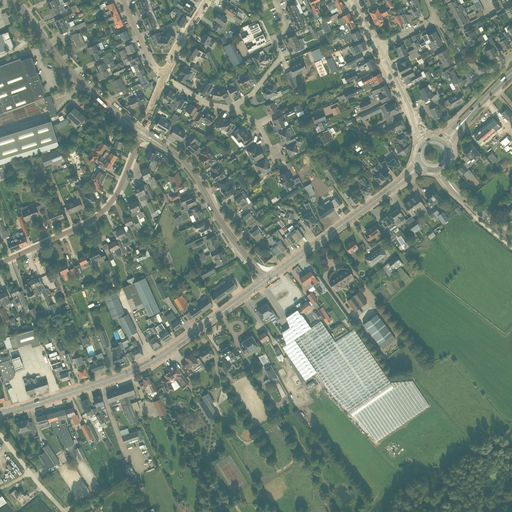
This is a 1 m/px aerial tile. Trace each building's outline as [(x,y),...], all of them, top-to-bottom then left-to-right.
[(61,4),(58,0),(55,1),(54,0),(52,0),(47,3),(50,9),(57,6),(61,4)] [(135,6),(137,9),(149,3),(147,0),(140,0),(140,1),(135,3),(136,6),(135,6)] [(173,0),(171,4),(176,6),(182,9),(183,10),(186,12),(186,11),(190,13),(193,8),(190,6),(190,5),(186,2),(185,5),(179,1),(179,0),(173,0)] [(286,11),(287,13),(297,9),(296,5),(298,4),(295,0),(287,4),(288,6),(287,7),(289,10),(286,11)] [(454,0),(448,3),(452,9),(461,4),(459,0),(454,0)] [(500,0),(497,0),(498,0),(499,1),(499,3),(500,5),(501,6),(503,9),(499,11),(500,13),(505,11),(500,0)] [(417,1),(409,5),(411,8),(407,11),(408,12),(405,14),(409,22),(420,16),(417,10),(421,7),(417,1)] [(474,4),(477,10),(482,7),(479,1),(474,4)] [(107,5),(109,11),(116,8),(113,2),(107,5)] [(335,5),(328,8),(330,11),(336,8),(338,11),(344,8),(341,2),(335,5)] [(145,12),(146,14),(153,11),(149,3),(137,9),(138,12),(139,11),(140,14),(145,12)] [(319,12),(318,9),(316,6),(315,3),(310,5),(312,8),(315,14),(315,15),(319,12)] [(452,9),(455,15),(461,11),(464,9),(461,4),(452,9)] [(57,6),(50,9),(52,15),(60,12),(57,6)] [(228,6),(225,11),(227,13),(236,20),(240,23),(242,20),(242,18),(236,14),(237,12),(232,9),(228,6)] [(369,12),(372,18),(386,11),(385,7),(378,10),(377,8),(369,12)] [(482,7),(477,10),(479,12),(475,14),(478,18),(483,15),(481,11),(484,10),(482,7)] [(109,11),(112,16),(112,17),(118,14),(116,8),(109,11)] [(175,8),(172,11),(177,14),(178,16),(175,20),(175,21),(173,22),(175,26),(178,24),(182,27),(187,19),(181,16),(183,13),(175,8)] [(291,14),(292,18),(300,14),(297,9),(287,13),(288,16),(291,14)] [(455,15),(458,20),(464,17),(467,15),(464,9),(461,11),(455,15)] [(143,22),(144,25),(157,20),(153,11),(146,14),(148,17),(142,19),(144,22),(143,22)] [(328,15),(330,19),(338,15),(336,11),(328,15)] [(386,11),(372,18),(375,24),(378,22),(380,26),(385,24),(382,18),(388,14),(386,11)] [(217,22),(213,29),(217,31),(219,32),(227,20),(226,19),(227,18),(234,23),(236,20),(227,13),(224,18),(218,14),(215,19),(218,21),(217,22)] [(338,19),(338,21),(339,23),(340,26),(343,25),(342,25),(352,20),(348,13),(344,15),(343,16),(343,17),(340,18),(338,19)] [(399,16),(401,19),(403,23),(407,21),(403,13),(399,16)] [(113,19),(114,22),(121,19),(118,14),(112,17),(112,16),(109,18),(110,21),(113,19)] [(291,22),(292,24),(302,20),(300,14),(292,18),(294,21),(291,22)] [(394,17),(399,26),(403,24),(398,15),(394,17)] [(55,21),(57,27),(69,22),(70,22),(67,16),(55,21)] [(464,17),(458,20),(461,26),(467,23),(470,22),(468,19),(466,20),(464,17)] [(305,28),(308,26),(305,18),(302,20),(292,24),(293,27),(296,25),(297,29),(304,25),(305,28)] [(114,22),(107,25),(111,33),(115,31),(113,26),(115,25),(117,28),(123,25),(121,19),(114,22)] [(153,28),(154,31),(157,29),(160,28),(157,20),(144,25),(145,28),(146,28),(147,30),(153,28)] [(352,20),(342,25),(343,25),(345,29),(347,28),(348,30),(350,29),(351,29),(355,26),(352,20)] [(250,31),(261,26),(259,22),(258,23),(257,21),(241,28),(240,33),(249,29),(250,31)] [(320,24),(325,33),(331,30),(326,21),(320,24)] [(464,33),(468,39),(477,34),(481,32),(479,28),(478,26),(482,24),(480,21),(471,26),(472,29),(469,31),(468,30),(464,33)] [(78,29),(83,27),(86,26),(84,22),(73,27),(73,25),(71,26),(69,22),(57,27),(60,34),(67,31),(68,33),(78,29)] [(83,27),(78,29),(80,32),(71,35),(73,40),(74,39),(77,46),(88,41),(86,37),(85,36),(84,34),(82,35),(81,32),(93,26),(92,23),(86,26),(83,27)] [(243,41),(262,32),(261,30),(262,30),(261,26),(250,31),(251,33),(246,36),(247,37),(242,39),(243,41)] [(339,33),(336,34),(338,38),(339,37),(351,32),(350,29),(348,30),(347,28),(345,29),(339,32),(339,33)] [(157,29),(154,31),(151,32),(152,35),(150,36),(152,41),(151,42),(153,45),(154,44),(155,47),(159,47),(159,48),(161,48),(163,48),(164,48),(165,48),(165,47),(170,47),(171,45),(172,45),(173,43),(172,42),(175,37),(167,32),(164,37),(163,36),(162,36),(161,37),(157,29)] [(117,39),(121,38),(122,41),(129,38),(126,31),(115,36),(117,39)] [(351,32),(339,37),(341,40),(343,39),(345,42),(353,38),(354,41),(357,40),(361,38),(357,31),(353,33),(352,33),(351,32)] [(506,31),(503,33),(504,35),(498,39),(504,50),(511,46),(507,40),(510,38),(510,39),(506,31)] [(0,52),(14,47),(12,43),(11,43),(9,40),(11,40),(8,32),(0,35),(0,52)] [(255,42),(266,37),(264,33),(263,34),(262,32),(243,41),(244,43),(249,41),(249,42),(254,40),(255,42)] [(425,42),(420,45),(421,47),(430,42),(438,38),(435,32),(428,36),(427,34),(422,36),(425,42)] [(201,41),(205,43),(211,47),(215,40),(205,34),(203,37),(202,37),(200,39),(201,40),(201,41)] [(477,34),(468,39),(471,45),(475,43),(479,41),(480,44),(485,41),(483,36),(481,37),(480,36),(479,37),(477,34)] [(289,41),(286,43),(287,45),(297,40),(297,39),(295,35),(287,38),(289,41)] [(267,43),(266,41),(268,41),(266,37),(255,42),(256,44),(251,47),(252,48),(248,50),(249,52),(267,43)] [(438,38),(430,42),(434,48),(442,44),(438,38)] [(488,39),(492,45),(486,49),(491,59),(497,55),(494,50),(497,48),(491,38),(488,39)] [(297,40),(287,45),(288,47),(291,46),(292,49),(293,49),(295,53),(304,49),(301,43),(302,42),(301,39),(297,40)] [(353,49),(356,54),(367,49),(363,41),(357,45),(356,44),(349,47),(351,50),(353,49)] [(233,42),(223,47),(233,66),(241,62),(243,61),(239,53),(238,54),(234,46),(233,42)] [(87,48),(90,54),(101,49),(98,43),(87,48)] [(119,51),(122,59),(126,57),(126,55),(128,54),(135,51),(131,44),(124,47),(126,49),(124,50),(123,49),(119,51)] [(397,52),(398,52),(401,56),(407,53),(403,44),(396,48),(397,52)] [(409,55),(416,52),(418,51),(417,50),(415,46),(413,47),(414,49),(408,52),(409,55)] [(209,58),(206,53),(205,54),(196,48),(189,58),(195,62),(197,59),(201,61),(203,58),(206,60),(208,57),(209,58)] [(100,58),(104,56),(101,49),(90,54),(93,61),(100,58)] [(439,58),(440,61),(449,56),(445,50),(434,56),(436,59),(439,58)] [(206,53),(209,58),(213,67),(217,65),(211,51),(206,53)] [(261,57),(259,54),(260,53),(259,53),(252,57),(259,69),(266,65),(265,64),(269,62),(265,54),(261,57)] [(345,61),(348,67),(364,59),(361,53),(345,61)] [(133,66),(140,63),(137,57),(136,58),(134,54),(127,58),(131,67),(133,66)] [(449,56),(440,61),(442,63),(439,65),(441,68),(452,62),(449,56)] [(44,95),(40,84),(42,83),(40,79),(39,79),(30,57),(21,61),(20,59),(16,60),(0,65),(0,113),(36,101),(35,98),(44,95)] [(332,57),(326,60),(331,73),(338,70),(332,57)] [(358,63),(357,64),(360,69),(364,67),(366,71),(369,69),(369,70),(375,67),(376,66),(372,59),(369,61),(367,58),(360,62),(358,63)] [(411,68),(408,62),(408,63),(407,60),(400,64),(401,66),(397,68),(400,74),(401,73),(411,68)] [(302,61),(290,67),(294,76),(306,70),(302,61)] [(106,62),(96,66),(98,73),(107,69),(109,68),(112,67),(110,62),(109,62),(107,63),(106,62)] [(133,66),(136,71),(143,68),(140,63),(133,66)] [(190,68),(198,73),(200,69),(193,65),(190,68)] [(446,82),(447,81),(456,76),(453,71),(454,70),(452,66),(442,72),(444,76),(446,79),(445,79),(446,82)] [(180,73),(177,78),(185,83),(191,86),(193,82),(191,81),(196,73),(191,70),(190,71),(184,67),(180,73)] [(113,73),(114,76),(126,71),(125,68),(113,73)] [(136,71),(139,77),(145,74),(143,68),(136,71)] [(412,77),(415,75),(411,68),(401,73),(402,74),(401,75),(403,80),(408,77),(409,78),(410,77),(410,78),(412,77)] [(107,69),(98,73),(101,79),(112,74),(111,71),(109,72),(107,69)] [(242,85),(244,88),(251,84),(250,82),(253,80),(248,70),(241,74),(243,78),(240,79),(236,81),(239,86),(242,85)] [(408,77),(403,80),(404,80),(406,85),(412,82),(413,83),(422,78),(426,76),(427,79),(432,77),(429,71),(424,73),(423,71),(420,73),(415,75),(412,77),(410,78),(410,77),(409,78),(408,77)] [(344,77),(346,83),(357,78),(355,72),(344,77)] [(358,83),(359,86),(360,86),(361,89),(365,88),(366,90),(372,88),(370,85),(374,83),(374,84),(375,83),(382,80),(379,73),(376,75),(375,73),(358,82),(358,83)] [(145,74),(139,77),(141,83),(148,80),(145,74)] [(452,83),(455,89),(459,87),(462,85),(460,81),(462,80),(460,77),(457,78),(456,76),(447,81),(449,85),(452,83)] [(125,89),(127,93),(132,91),(135,89),(133,86),(133,85),(126,89),(124,86),(120,78),(111,82),(112,87),(113,86),(116,93),(125,89)] [(206,91),(210,85),(212,82),(207,79),(198,92),(204,95),(206,91)] [(229,84),(231,88),(228,90),(232,98),(239,94),(237,91),(241,90),(235,80),(229,84)] [(135,89),(132,91),(138,105),(144,102),(145,101),(143,96),(142,97),(139,90),(146,88),(144,85),(141,86),(141,87),(135,89)] [(267,90),(263,92),(266,99),(269,98),(270,101),(283,95),(280,90),(277,92),(273,85),(266,88),(267,90)] [(378,96),(388,91),(385,85),(380,88),(377,89),(371,92),(372,94),(371,95),(373,99),(378,96)] [(433,102),(440,99),(440,98),(437,91),(435,91),(437,94),(433,96),(428,86),(419,91),(421,94),(422,94),(425,100),(430,97),(433,102)] [(455,89),(452,91),(454,95),(448,99),(444,102),(446,106),(451,104),(453,107),(463,101),(460,96),(459,97),(458,94),(457,94),(457,93),(461,91),(459,87),(455,89)] [(212,98),(221,100),(221,99),(222,100),(222,99),(224,98),(224,99),(228,97),(224,88),(220,91),(214,89),(212,98)] [(343,93),(345,99),(356,95),(353,89),(343,93)] [(168,104),(172,107),(178,99),(174,97),(176,94),(170,90),(165,98),(169,101),(168,104)] [(127,93),(121,95),(122,98),(129,95),(131,99),(129,100),(132,108),(138,105),(132,91),(127,93)] [(388,91),(378,96),(381,102),(386,100),(392,97),(388,91)] [(53,105),(54,104),(54,103),(53,103),(51,95),(44,98),(50,118),(57,116),(55,107),(55,106),(54,107),(53,105)] [(178,99),(172,107),(177,110),(178,108),(182,110),(188,102),(182,98),(180,100),(178,99)] [(440,99),(433,102),(435,107),(429,110),(431,113),(432,113),(435,118),(434,119),(434,120),(442,115),(437,104),(441,102),(440,99)] [(359,105),(361,110),(371,106),(369,100),(362,103),(359,105)] [(265,106),(269,115),(278,111),(273,102),(265,106)] [(386,103),(382,105),(387,116),(398,110),(398,109),(397,105),(396,106),(395,103),(388,106),(387,103),(386,103)] [(189,116),(194,120),(199,112),(196,110),(197,108),(191,104),(186,111),(190,114),(189,116)] [(293,107),(284,111),(286,116),(295,112),(296,114),(298,117),(304,114),(299,104),(293,107)] [(359,115),(362,121),(368,118),(368,117),(381,111),(379,106),(359,115)] [(67,118),(53,126),(54,132),(71,123),(70,122),(70,123),(69,122),(71,120),(77,126),(78,125),(80,127),(77,130),(79,132),(81,130),(82,130),(87,122),(84,119),(85,118),(74,108),(67,115),(68,116),(67,118)] [(502,113),(508,120),(511,116),(511,114),(507,109),(502,113)] [(194,120),(193,121),(199,126),(202,122),(208,126),(210,124),(211,124),(213,121),(212,120),(214,117),(207,112),(206,115),(200,111),(199,112),(194,120)] [(313,117),(316,123),(326,119),(323,113),(313,117)] [(272,121),(273,122),(277,130),(285,126),(283,123),(285,122),(282,116),(272,121)] [(227,121),(227,120),(222,117),(219,121),(215,128),(221,131),(222,128),(227,132),(226,134),(229,136),(231,133),(233,130),(230,128),(231,128),(232,125),(232,124),(227,121)] [(156,126),(159,128),(159,129),(165,133),(167,131),(169,132),(173,126),(170,125),(171,124),(165,121),(165,122),(160,119),(156,126)] [(495,119),(485,128),(491,135),(493,138),(497,135),(494,133),(501,127),(495,119)] [(387,129),(384,130),(386,134),(396,129),(398,134),(402,132),(400,128),(404,126),(401,120),(398,122),(397,121),(393,123),(394,125),(387,128),(387,129)] [(40,152),(49,149),(59,146),(54,132),(53,126),(52,126),(51,121),(0,136),(0,164),(39,153),(40,152)] [(175,127),(170,136),(175,138),(181,141),(185,133),(175,127)] [(239,143),(241,141),(245,147),(253,140),(249,135),(248,136),(241,128),(233,136),(239,143)] [(322,132),(324,137),(332,133),(333,134),(335,133),(333,128),(322,132)] [(365,128),(357,132),(359,136),(367,132),(365,128)] [(485,128),(475,136),(481,144),(491,135),(485,128)] [(285,141),(287,144),(295,140),(293,136),(291,137),(290,134),(289,135),(286,129),(278,133),(283,142),(285,141)] [(122,142),(113,139),(115,134),(110,132),(107,140),(112,142),(111,142),(115,143),(113,147),(120,149),(122,142)] [(199,147),(195,143),(197,140),(192,135),(186,142),(189,144),(186,148),(193,154),(195,151),(198,153),(201,149),(199,147)] [(396,138),(399,144),(399,145),(397,153),(403,155),(404,155),(405,154),(406,154),(406,153),(408,146),(404,145),(404,144),(405,144),(406,143),(405,143),(405,142),(405,141),(406,140),(402,135),(396,138)] [(100,145),(97,149),(103,152),(107,146),(99,141),(98,144),(100,145)] [(286,148),(290,157),(299,152),(294,144),(286,148)] [(476,159),(481,155),(472,144),(463,152),(466,155),(463,158),(467,162),(470,160),(471,161),(474,158),(476,159)] [(246,151),(249,156),(252,154),(256,161),(264,156),(259,148),(257,149),(255,146),(246,151)] [(40,156),(45,166),(63,159),(59,148),(40,156)] [(203,156),(199,159),(205,166),(209,163),(211,166),(217,162),(215,159),(211,154),(207,148),(200,153),(203,156)] [(488,148),(483,153),(489,160),(494,155),(488,148)] [(104,154),(103,156),(107,159),(113,163),(117,156),(107,150),(104,154)] [(86,154),(84,156),(92,162),(97,155),(92,151),(88,155),(86,154)] [(154,158),(156,154),(149,151),(146,158),(155,162),(157,159),(154,158)] [(107,159),(103,156),(102,156),(98,162),(109,169),(113,163),(107,159)] [(165,156),(161,159),(163,161),(164,163),(167,166),(166,167),(169,171),(173,168),(170,164),(171,164),(165,156)] [(378,162),(381,165),(384,169),(387,167),(388,168),(389,168),(392,171),(399,166),(392,156),(386,161),(384,158),(378,162)] [(258,175),(261,178),(267,174),(266,172),(267,172),(270,171),(270,170),(270,169),(268,165),(268,164),(265,159),(254,165),(257,170),(260,169),(262,173),(258,175)] [(459,169),(457,171),(461,176),(463,174),(464,174),(469,170),(463,163),(458,168),(459,169)] [(211,175),(215,182),(220,179),(220,180),(226,176),(221,168),(218,164),(211,168),(214,173),(211,175)] [(322,168),(330,180),(333,184),(339,181),(328,164),(322,168)] [(358,166),(368,179),(372,176),(362,164),(358,166)] [(374,177),(380,184),(385,179),(380,173),(381,172),(376,165),(372,168),(377,174),(374,177)] [(157,184),(154,177),(152,178),(150,175),(151,175),(147,167),(140,171),(144,179),(147,177),(152,187),(157,184)] [(101,182),(106,175),(99,171),(96,175),(93,173),(92,176),(91,176),(97,190),(101,193),(103,190),(100,187),(98,185),(100,181),(101,182)] [(287,171),(280,176),(281,177),(281,179),(282,178),(282,180),(280,181),(281,182),(281,181),(282,184),(283,185),(285,184),(287,187),(290,186),(292,189),(284,194),(287,198),(304,188),(301,182),(295,185),(294,184),(294,183),(292,180),(292,179),(291,178),(290,177),(290,175),(289,176),(287,171)] [(171,188),(172,192),(174,191),(174,192),(187,187),(184,182),(181,183),(180,180),(181,180),(177,172),(167,176),(172,188),(171,188)] [(236,178),(242,188),(248,185),(241,175),(236,178)] [(467,179),(474,190),(481,186),(474,175),(467,179)] [(363,177),(358,180),(360,184),(361,183),(364,187),(360,189),(362,192),(365,196),(366,195),(367,195),(368,195),(368,194),(371,192),(368,188),(370,187),(363,177)] [(222,190),(221,190),(225,196),(235,190),(231,184),(227,178),(219,183),(222,190)] [(347,182),(353,189),(357,186),(352,180),(347,182)] [(75,184),(81,194),(83,198),(85,197),(89,205),(96,201),(91,193),(87,195),(79,182),(75,184)] [(144,185),(148,193),(151,199),(154,197),(147,183),(144,185)] [(309,196),(316,193),(312,183),(305,186),(309,196)] [(151,199),(148,193),(145,195),(145,193),(141,186),(135,189),(139,196),(142,195),(144,199),(145,199),(147,202),(146,203),(151,213),(157,211),(151,199)] [(425,194),(431,203),(439,197),(433,189),(425,194)] [(235,203),(237,205),(244,199),(247,198),(243,193),(242,194),(240,191),(234,196),(235,198),(234,199),(236,202),(235,203)] [(349,203),(350,202),(353,205),(358,201),(353,194),(350,196),(346,191),(342,194),(349,203)] [(170,196),(172,201),(181,197),(179,192),(170,196)] [(185,197),(180,199),(182,205),(184,209),(181,211),(182,213),(189,210),(188,208),(192,206),(197,204),(196,202),(196,201),(194,197),(191,198),(190,195),(185,197)] [(337,195),(334,198),(339,205),(343,202),(337,195)] [(416,196),(410,200),(416,209),(419,206),(421,210),(425,208),(416,196)] [(39,202),(44,213),(47,212),(45,205),(52,202),(50,198),(39,202)] [(65,204),(67,209),(69,214),(82,208),(78,199),(65,204)] [(243,208),(244,210),(251,206),(253,204),(251,201),(248,204),(244,199),(237,205),(238,207),(239,206),(241,209),(243,208)] [(416,209),(410,200),(404,204),(412,217),(416,214),(413,211),(416,209)] [(141,212),(138,206),(136,201),(129,205),(133,215),(137,213),(139,219),(145,216),(143,211),(141,212)] [(322,209),(318,211),(323,218),(335,209),(330,203),(326,206),(324,204),(321,207),(322,209)] [(245,221),(252,216),(256,213),(251,206),(244,210),(246,213),(242,216),(244,218),(243,219),(245,221)] [(434,206),(431,209),(435,215),(436,216),(439,214),(434,206)] [(22,212),(26,221),(30,220),(29,219),(38,215),(35,207),(22,212)] [(193,215),(195,221),(204,217),(200,209),(199,210),(197,207),(187,211),(190,216),(193,215)] [(48,213),(51,223),(64,218),(60,209),(48,213)] [(299,216),(302,221),(305,225),(306,224),(309,228),(317,222),(315,219),(316,218),(312,209),(303,216),(301,215),(299,216)] [(404,218),(400,213),(397,209),(391,214),(395,220),(393,221),(396,224),(404,218)] [(431,218),(435,215),(431,209),(426,212),(431,218)] [(320,221),(322,224),(325,228),(339,218),(334,211),(320,221)] [(443,212),(437,216),(442,224),(449,220),(443,212)] [(139,222),(136,215),(132,217),(136,227),(140,225),(139,223),(139,222)] [(18,217),(25,237),(29,235),(21,216),(18,217)] [(250,225),(252,227),(259,222),(257,220),(256,220),(252,216),(245,221),(246,224),(247,223),(249,226),(250,225)] [(380,225),(382,229),(384,231),(388,228),(387,226),(389,224),(390,227),(394,224),(391,219),(390,220),(387,216),(381,221),(382,223),(380,225)] [(130,217),(123,220),(125,224),(126,226),(129,225),(131,227),(134,226),(133,223),(131,217),(130,217)] [(415,220),(411,222),(418,231),(420,229),(419,227),(420,227),(415,220)] [(198,231),(201,236),(211,231),(208,224),(206,225),(204,221),(192,227),(195,232),(198,231)] [(251,236),(252,238),(260,232),(257,227),(260,225),(259,222),(252,227),(254,229),(250,232),(252,235),(251,236)] [(418,231),(411,222),(407,225),(412,232),(413,232),(414,233),(418,231)] [(304,236),(298,228),(300,227),(297,224),(293,227),(294,228),(289,232),(291,234),(297,242),(299,241),(299,240),(301,238),(302,238),(301,238),(304,236)] [(365,236),(368,240),(369,241),(376,236),(376,235),(380,232),(375,225),(366,231),(368,234),(365,236)] [(119,231),(116,232),(117,235),(119,239),(120,241),(120,240),(122,244),(123,246),(124,246),(131,243),(129,240),(126,233),(124,229),(123,230),(123,229),(122,229),(122,228),(118,230),(119,231)] [(260,232),(252,238),(254,240),(255,239),(257,242),(258,241),(260,244),(270,236),(268,233),(266,235),(263,230),(260,232)] [(16,235),(17,237),(21,247),(27,244),(24,236),(22,232),(19,233),(18,232),(16,233),(16,235)] [(283,239),(280,234),(277,236),(282,242),(277,245),(283,253),(285,251),(284,250),(287,248),(286,247),(288,245),(283,239)] [(286,237),(283,239),(288,245),(291,244),(291,245),(294,243),(295,244),(297,242),(291,234),(287,238),(286,237)] [(117,235),(115,236),(117,242),(122,253),(123,255),(126,253),(126,252),(123,246),(122,244),(121,243),(120,240),(120,241),(119,239),(117,235)] [(208,239),(206,240),(207,242),(208,245),(207,246),(210,253),(217,250),(216,247),(218,246),(216,242),(217,241),(214,235),(210,238),(208,239)] [(21,247),(17,237),(9,240),(10,242),(7,243),(10,251),(21,247)] [(192,243),(194,247),(197,246),(204,243),(202,238),(194,241),(192,243)] [(345,246),(348,250),(352,256),(355,254),(353,251),(358,247),(353,240),(345,246)] [(117,248),(119,247),(116,241),(108,245),(111,251),(113,250),(117,257),(121,254),(117,248)] [(283,253),(277,245),(272,248),(271,247),(269,249),(273,256),(276,254),(277,256),(280,254),(280,255),(283,253)] [(365,259),(370,267),(386,255),(380,247),(365,259)] [(104,250),(110,261),(114,259),(108,248),(104,250)] [(210,253),(213,259),(214,259),(217,266),(228,260),(223,251),(221,252),(219,249),(217,250),(210,253)] [(89,254),(93,263),(106,257),(103,253),(99,255),(97,250),(92,253),(92,252),(88,253),(89,254)] [(135,251),(138,258),(144,255),(143,252),(140,253),(138,250),(135,251)] [(81,265),(82,267),(85,265),(84,263),(88,262),(85,256),(78,259),(81,265)] [(409,277),(400,267),(403,264),(395,256),(381,268),(384,272),(387,270),(391,275),(395,271),(404,282),(409,277)] [(104,261),(109,271),(113,269),(109,259),(104,261)] [(79,264),(74,266),(77,276),(82,274),(79,264)] [(69,278),(66,272),(68,271),(66,265),(63,266),(62,265),(59,267),(59,268),(62,274),(65,280),(69,278)] [(200,274),(203,280),(216,272),(213,267),(200,274)] [(348,269),(339,276),(345,285),(348,283),(347,281),(353,276),(348,269)] [(46,274),(48,278),(50,283),(53,282),(56,287),(59,286),(61,293),(64,292),(62,284),(60,285),(53,270),(46,274)] [(310,271),(305,275),(310,281),(313,286),(315,289),(319,295),(322,292),(318,286),(317,286),(314,283),(317,281),(315,278),(315,277),(310,271)] [(300,278),(300,279),(308,290),(313,286),(310,281),(305,275),(303,277),(302,276),(300,278)] [(345,285),(339,276),(329,282),(333,290),(339,286),(341,288),(345,285)] [(45,290),(42,283),(40,284),(37,278),(30,281),(35,293),(41,291),(44,298),(45,297),(45,299),(49,297),(45,290)] [(136,282),(128,285),(122,287),(128,299),(132,297),(137,310),(145,307),(149,316),(160,311),(145,278),(136,282)] [(214,288),(216,291),(210,295),(216,303),(237,287),(232,279),(226,284),(224,281),(214,288)] [(34,293),(29,281),(28,282),(28,281),(25,282),(25,283),(23,284),(28,296),(34,293)] [(156,284),(163,299),(168,296),(162,282),(156,284)] [(13,301),(15,307),(18,312),(20,311),(17,306),(20,304),(16,295),(19,293),(17,287),(10,290),(14,299),(13,301)] [(49,297),(45,299),(52,314),(59,311),(59,312),(63,310),(59,301),(54,303),(51,297),(51,296),(48,289),(45,290),(49,297)] [(1,293),(2,294),(0,294),(0,298),(1,301),(0,302),(3,308),(5,307),(5,306),(6,305),(6,304),(10,302),(5,292),(5,291),(1,293)] [(118,317),(118,318),(125,315),(116,291),(103,296),(112,320),(118,317)] [(359,291),(353,296),(362,306),(367,302),(359,291)] [(306,295),(312,303),(317,300),(311,292),(306,295)] [(175,299),(173,299),(180,311),(186,308),(188,306),(187,304),(188,303),(184,297),(183,298),(182,295),(180,296),(178,293),(173,296),(175,299)] [(186,314),(187,316),(189,320),(193,317),(194,319),(212,305),(205,295),(200,299),(202,301),(200,303),(199,302),(188,310),(189,312),(186,314)] [(362,306),(353,296),(346,301),(354,312),(362,306)] [(20,299),(25,311),(29,309),(24,297),(20,299)] [(301,308),(298,310),(301,314),(304,312),(311,307),(307,301),(300,306),(301,308)] [(270,309),(267,304),(263,306),(263,305),(257,309),(261,315),(260,316),(262,320),(266,318),(265,316),(269,314),(273,320),(277,318),(271,308),(270,309)] [(15,307),(11,308),(15,318),(19,316),(18,312),(15,307)] [(322,307),(317,310),(325,323),(331,320),(322,307)] [(0,309),(0,312),(5,323),(10,321),(4,308),(0,309)] [(29,310),(33,321),(39,319),(34,308),(29,310)] [(299,345),(286,353),(302,382),(317,371),(328,389),(329,390),(376,442),(429,406),(412,381),(390,382),(354,329),(335,342),(321,321),(311,328),(298,310),(286,318),(295,340),(299,345)] [(159,316),(163,323),(167,321),(164,314),(162,311),(158,314),(159,316)] [(363,324),(382,349),(396,339),(376,313),(363,324)] [(128,314),(125,315),(118,318),(127,337),(137,332),(134,326),(128,314)] [(174,315),(167,320),(170,326),(171,325),(172,326),(175,330),(176,330),(178,329),(178,328),(182,325),(179,321),(177,319),(174,315)] [(151,328),(153,333),(154,334),(157,332),(159,335),(164,341),(171,336),(166,330),(162,324),(155,328),(154,326),(151,328)] [(333,336),(335,339),(347,331),(345,328),(343,330),(333,336)] [(3,339),(7,349),(12,348),(13,350),(18,348),(18,347),(30,343),(32,348),(41,345),(36,329),(9,337),(3,339)] [(104,331),(99,333),(104,347),(109,345),(104,331)] [(268,343),(265,340),(269,338),(265,332),(258,337),(264,345),(268,343)] [(153,348),(160,343),(156,336),(155,336),(154,334),(153,333),(149,335),(148,334),(145,336),(153,348)] [(45,334),(40,336),(43,345),(45,344),(49,343),(45,334)] [(120,340),(123,345),(129,342),(126,336),(120,340)] [(249,337),(246,339),(247,339),(241,343),(242,343),(243,345),(240,347),(245,355),(249,353),(248,352),(253,349),(255,351),(256,352),(257,352),(259,352),(259,351),(260,349),(259,348),(258,346),(258,345),(255,341),(254,339),(253,339),(252,336),(249,338),(249,337)] [(126,353),(128,357),(130,361),(143,355),(139,347),(138,347),(135,340),(131,343),(132,345),(124,349),(126,353)] [(113,351),(111,352),(115,363),(123,360),(124,360),(123,359),(125,358),(124,353),(123,353),(121,349),(123,349),(121,342),(117,343),(118,346),(112,348),(113,351)] [(199,353),(204,362),(214,356),(209,347),(199,353)] [(224,356),(221,359),(227,368),(231,366),(225,357),(228,355),(231,361),(238,356),(233,348),(230,351),(228,347),(224,349),(223,348),(221,349),(222,350),(221,351),(224,355),(224,356)] [(20,354),(12,357),(16,368),(24,365),(20,354)] [(181,364),(190,376),(194,373),(191,369),(199,363),(201,367),(201,368),(204,366),(198,358),(196,359),(194,357),(194,358),(191,354),(185,358),(187,361),(181,364)] [(74,358),(77,366),(78,369),(80,378),(87,376),(85,368),(86,367),(86,365),(87,365),(85,360),(83,361),(81,356),(74,358)] [(91,357),(87,358),(89,364),(90,366),(92,371),(96,370),(99,369),(104,367),(102,361),(100,358),(93,360),(91,357)] [(0,362),(0,371),(4,382),(13,379),(15,374),(10,360),(0,362)] [(60,362),(52,365),(55,373),(56,372),(58,379),(61,378),(62,381),(69,378),(68,374),(67,372),(66,369),(63,370),(60,362)] [(217,366),(225,378),(230,374),(223,363),(217,366)] [(166,377),(162,380),(167,392),(172,389),(171,386),(171,385),(170,385),(169,382),(175,377),(183,389),(189,385),(176,366),(176,367),(174,364),(168,369),(170,371),(164,375),(166,377)] [(264,369),(271,381),(277,378),(271,366),(264,369)] [(26,379),(28,384),(25,385),(27,394),(49,387),(46,379),(44,380),(44,378),(41,379),(41,381),(37,382),(36,376),(26,379)] [(144,382),(139,384),(141,389),(142,390),(146,388),(149,394),(156,391),(153,383),(152,383),(149,376),(146,377),(145,378),(144,378),(143,379),(144,382)] [(129,400),(136,397),(132,384),(106,393),(111,406),(120,403),(123,410),(124,410),(130,424),(138,421),(134,411),(135,411),(131,403),(129,400)] [(211,403),(214,402),(208,392),(201,397),(215,418),(219,415),(211,403)] [(104,404),(101,395),(93,398),(96,406),(95,406),(97,411),(102,410),(100,405),(104,404)] [(153,402),(159,416),(167,412),(160,398),(153,402)] [(81,401),(85,413),(86,413),(87,416),(94,413),(92,409),(90,409),(87,399),(81,401)] [(202,399),(198,402),(210,421),(214,418),(202,399)] [(76,415),(73,407),(66,410),(69,420),(72,419),(74,425),(80,423),(77,415),(76,415)] [(62,424),(61,420),(67,418),(65,409),(46,414),(49,423),(50,422),(52,428),(53,430),(58,438),(59,438),(62,446),(64,449),(74,444),(65,423),(62,424)] [(292,413),(300,424),(304,421),(296,410),(292,413)] [(106,425),(104,422),(105,422),(100,413),(95,416),(102,428),(106,425)] [(35,416),(36,421),(37,420),(38,425),(45,423),(45,425),(49,424),(48,424),(47,419),(45,414),(42,415),(40,416),(39,415),(35,416)] [(16,424),(15,425),(16,428),(17,428),(18,432),(26,430),(26,433),(29,432),(30,435),(35,434),(33,427),(30,428),(28,420),(16,423),(16,424)] [(84,423),(91,438),(92,438),(93,440),(95,439),(91,430),(92,430),(87,420),(84,421),(85,423),(84,423)] [(88,440),(91,438),(84,423),(81,425),(88,440)] [(119,431),(125,446),(140,440),(136,431),(129,433),(127,428),(119,431)] [(45,451),(54,466),(54,465),(59,462),(48,444),(42,447),(45,451)] [(74,449),(79,460),(86,457),(80,446),(74,449)] [(54,466),(45,451),(39,455),(48,469),(54,466)] [(132,466),(126,469),(131,479),(137,476),(132,466)] [(13,508),(16,511),(23,505),(23,504),(26,501),(23,497),(25,496),(20,490),(15,495),(19,500),(17,502),(18,504),(13,508)]
